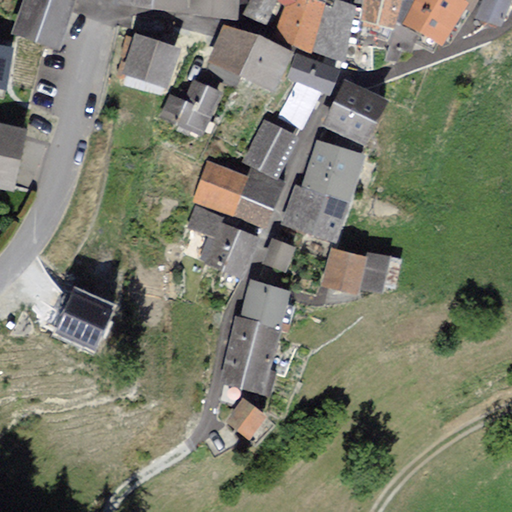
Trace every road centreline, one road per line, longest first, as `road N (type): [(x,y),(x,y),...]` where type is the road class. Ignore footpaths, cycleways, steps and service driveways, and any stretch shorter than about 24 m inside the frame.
road 1 (residential): [(343,70),(249,278),(205,421),(185,448),(130,485)]
road 2 (residential): [(0,274),(54,185),(108,5)]
road 3 (residential): [(108,5),(243,26),(343,70)]
road 4 (residential): [(343,70),(378,75),(511,20)]
road 5 (track): [(511,406),(423,458),(377,511)]
